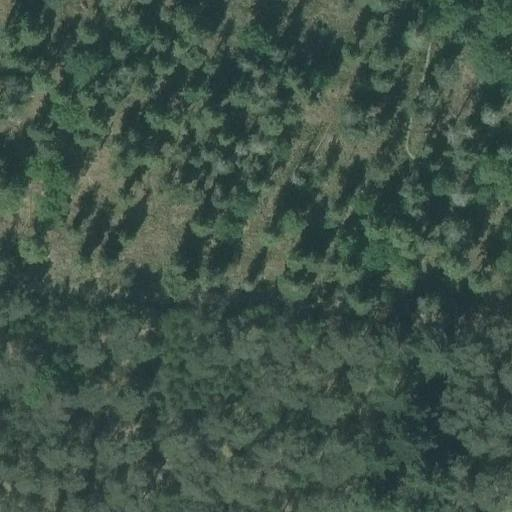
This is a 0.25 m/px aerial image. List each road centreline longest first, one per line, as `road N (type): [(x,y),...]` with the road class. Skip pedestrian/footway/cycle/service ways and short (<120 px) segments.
road 1 (track): [(0,292),(511,337)]
road 2 (track): [(498,511),(511,374)]
